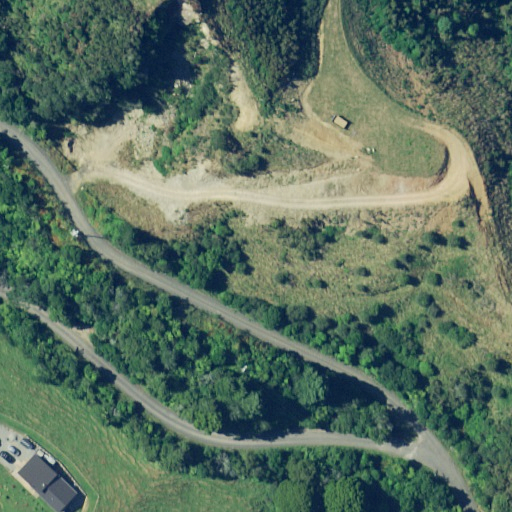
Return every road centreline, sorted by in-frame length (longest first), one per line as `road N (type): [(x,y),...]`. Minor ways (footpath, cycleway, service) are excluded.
road 1 (unclassified): [(439,450),(422,414),(360,374),(111,266),(60,228),(0,140)]
road 2 (residential): [(439,450),(185,418),(0,292)]
